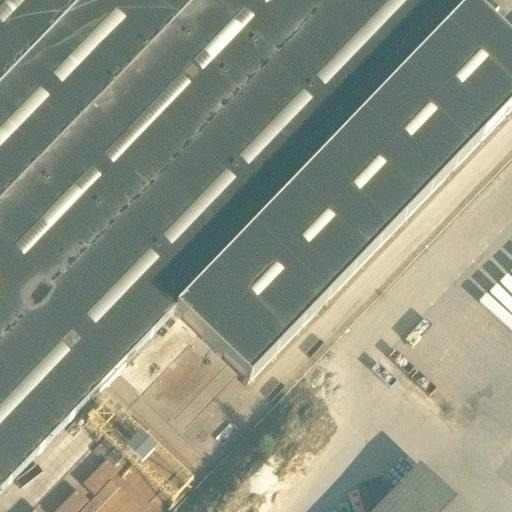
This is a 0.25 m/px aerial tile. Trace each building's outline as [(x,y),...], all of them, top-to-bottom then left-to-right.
[(0,0),(0,496),(174,315),(248,386),(511,110),(511,49),(486,24),(469,8),(460,0),(0,0)] [(497,12),(488,4),(484,0),(477,0),(469,8),(486,24),(497,13),(497,12)] [(511,244),(474,287),(511,321),(511,244)] [(418,375),(455,411),(496,368),(501,373),(511,362),(511,336),(483,308),(418,375)] [(465,511),(423,471),(384,511),(465,511)]
